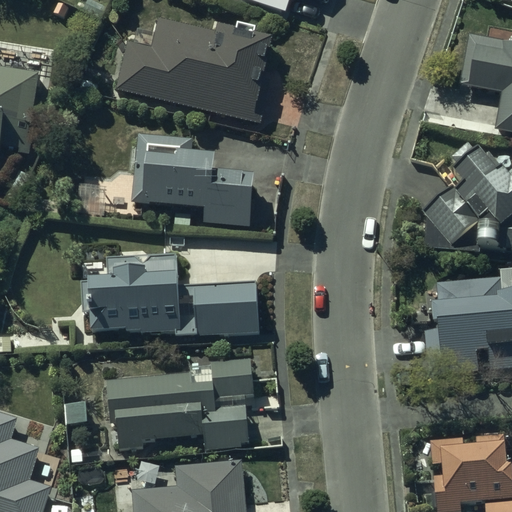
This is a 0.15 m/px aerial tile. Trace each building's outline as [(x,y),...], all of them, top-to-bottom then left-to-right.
[(152,52),(126,46),(114,92),(260,131),(272,85),(264,83),(275,44),(255,38),(254,43),(234,38),(235,35),(215,29),(213,36),(159,22),(152,52)] [(459,89),(501,96),(494,133),(511,135),(511,46),(468,39),(459,89)] [(39,76),(0,70),(0,154),(1,155),(1,148),(19,150),(18,159),(29,161),(37,91),(41,91),(42,82),(38,82),(39,76)] [(132,207),(145,208),(144,211),(176,212),(175,228),(190,229),(191,213),(206,213),(204,228),(250,231),(253,189),(256,189),(256,179),(214,177),(215,160),(191,159),(192,143),(139,138),(132,207)] [(511,172),(506,178),(488,157),(483,160),(479,155),(475,159),(466,147),(448,162),(459,175),(454,179),(463,189),(455,195),(451,191),(422,215),(426,219),(424,251),(474,256),(474,250),(511,253),(511,172)] [(178,336),(177,257),(107,258),(108,284),(89,284),(90,337),(178,336)] [(433,332),(424,333),(428,384),(478,380),(476,358),(489,357),(490,375),(511,373),(511,272),(497,274),(498,282),(438,286),(439,309),(432,309),(433,332)] [(255,289),(195,293),(197,340),(257,336),(255,289)] [(192,376),(107,385),(108,430),(117,430),(117,453),(144,452),(144,445),(203,443),(203,454),(248,453),(247,427),(253,427),(253,411),(235,412),(234,401),(252,400),(251,363),(213,364),(214,386),(192,387),(192,376)] [(87,404),(66,404),(67,438),(92,438),(92,424),(87,424),(87,404)] [(0,511),(36,511),(37,511),(36,510),(35,508),(34,506),(33,505),(32,503),(31,502),(30,501),(29,500),(41,457),(35,435),(0,421),(0,511)] [(460,511),(461,508),(486,506),(486,511),(511,511),(511,472),(508,473),(505,440),(476,443),(477,451),(464,452),(463,444),(429,447),(431,463),(440,463),(441,480),(433,481),(436,511),(460,511)] [(177,490),(131,493),(132,511),(245,511),(242,465),(176,470),(177,490)]
